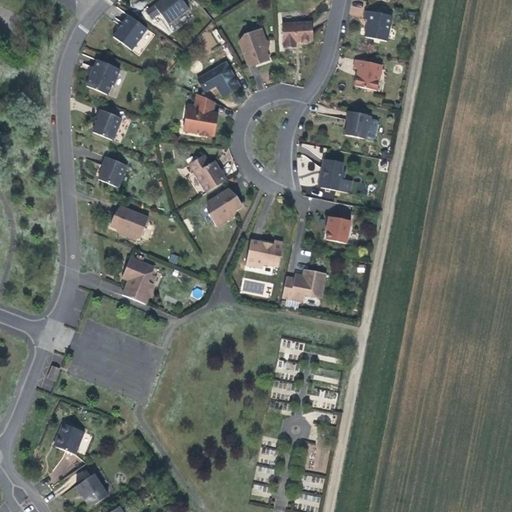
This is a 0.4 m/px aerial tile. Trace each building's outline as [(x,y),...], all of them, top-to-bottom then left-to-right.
[(161,0),(154,6),(168,24),(188,9),(181,0),(161,0)] [(364,16),(364,1),(351,1),(351,16),(364,16)] [(392,16),(365,11),(363,19),(368,20),(365,37),(387,42),(392,16)] [(131,51),(147,30),(129,17),(113,38),(131,51)] [(296,47),(295,42),(301,42),(302,43),(308,43),(308,41),(312,41),(311,23),(282,25),(284,48),(296,47)] [(219,44),(225,40),(219,28),(212,32),(219,44)] [(265,41),(261,29),(247,34),(248,39),(239,42),(248,66),(263,60),(264,63),(269,61),(265,50),(263,51),(259,43),(265,41)] [(120,69),(97,60),(94,69),(95,69),(92,77),(90,76),(86,87),(107,95),(111,85),(113,86),(120,69)] [(382,66),(355,60),(353,68),(358,70),(354,86),(376,91),(382,66)] [(239,86),(226,63),(197,79),(205,92),(216,86),(222,97),(239,86)] [(214,103),(197,95),(194,109),(198,109),(199,107),(209,109),(208,112),(212,113),(214,103)] [(194,109),(187,108),(185,119),(188,120),(185,132),(200,134),(201,136),(207,137),(208,136),(214,137),(218,114),(212,113),(208,112),(209,109),(199,107),(198,109),(194,109)] [(121,119),(100,110),(97,119),(98,119),(93,133),(113,141),(121,119)] [(370,116),(348,112),(346,121),(348,121),(345,135),(365,140),(366,138),(372,139),(375,138),(378,123),(376,120),(370,119),(370,116)] [(226,181),(214,162),(209,165),(203,156),(189,165),(207,193),(226,181)] [(98,180),(118,188),(127,166),(106,157),(102,166),(104,167),(98,180)] [(320,179),(319,184),(321,187),(321,188),(349,194),(351,181),(343,180),(345,172),(342,171),(343,163),(323,160),(322,169),(324,169),(323,177),(320,179)] [(237,203),(228,190),(207,203),(213,211),(208,214),(216,227),(227,220),(224,216),(231,211),(232,213),(242,206),(239,202),(237,203)] [(148,218),(120,207),(114,222),(112,221),(110,226),(121,231),(122,228),(129,232),(127,237),(135,240),(141,238),(148,218)] [(351,221),(329,217),(327,225),(329,226),(328,231),(326,240),(346,244),(351,221)] [(129,232),(122,228),(121,231),(119,234),(127,237),(129,232)] [(278,268),(283,243),(274,241),(272,249),(267,248),(267,245),(266,244),(250,241),(246,265),(262,269),(263,265),(278,268)] [(153,267),(130,258),(124,273),(130,276),(128,281),(122,295),(145,305),(154,285),(147,282),(153,267)] [(286,277),(281,298),(304,302),(305,295),(321,298),(325,274),(309,271),(308,277),(303,276),(294,275),(294,279),(286,277)] [(99,288),(120,296),(123,288),(103,280),(99,288)] [(48,378),(55,381),(59,370),(53,367),(48,378)] [(59,434),(55,447),(75,455),(84,432),(63,423),(58,433),(59,434)] [(302,450),(309,455),(315,447),(309,442),(302,450)] [(76,486),(90,508),(108,496),(93,475),(76,486)] [(304,477),(304,488),(323,487),(323,476),(304,477)]
